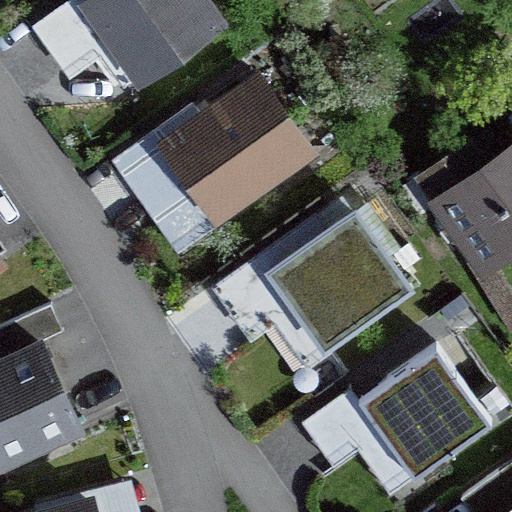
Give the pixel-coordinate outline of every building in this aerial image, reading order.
[(201,0),(87,0),(85,2),(136,75),(137,76),(216,20),(201,0)] [(306,147),(256,77),(164,142),(213,213),(306,147)] [(482,261),(511,239),(511,146),(483,167),(466,143),(420,176),(417,172),(397,187),(419,217),(439,203),(482,261)] [(270,269),(322,342),(404,284),(351,211),(270,269)] [(61,331),(48,304),(0,325),(0,457),(75,424),(38,341),(61,331)] [(411,476),(489,420),(433,343),(356,398),(411,476)] [(91,511),(88,500),(43,511),(91,511)]
